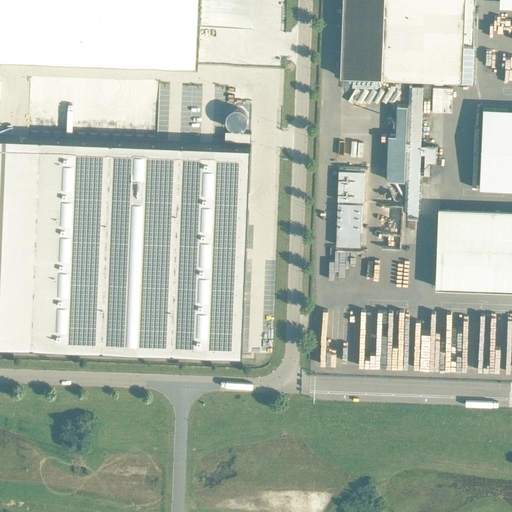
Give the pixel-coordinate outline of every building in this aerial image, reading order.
[(0,0),(0,55),(198,63),(200,0),(0,0)] [(343,0),(340,75),(381,77),(384,0),(343,0)] [(384,0),(381,77),(462,80),(463,60),(473,60),(475,0),(384,0)] [(498,13),(498,28),(511,29),(511,42),(511,41),(511,17),(508,17),(508,13),(498,13)] [(501,71),(501,73),(511,74),(511,69),(511,58),(506,59),(505,65),(501,65),(501,58),(497,58),(496,70),(501,71)] [(502,84),(503,74),(489,73),(489,83),(502,84)] [(421,144),(423,84),(409,84),(407,142),(406,142),(406,149),(404,210),(407,210),(407,215),(418,215),(421,152),(425,153),(424,173),(430,173),(430,161),(436,161),(436,145),(421,144)] [(510,133),(511,133),(511,100),(484,100),(483,128),(510,129),(510,133)] [(406,149),(406,142),(408,104),(397,103),(396,134),(389,134),(387,177),(404,178),(406,149)] [(0,343),(242,353),(251,145),(0,134),(0,343)] [(463,193),(478,193),(479,144),(465,144),(463,193)] [(363,200),(364,170),(339,169),(338,199),(363,200)] [(396,205),(396,192),(387,192),(387,205),(396,205)] [(336,207),(335,251),(360,251),(361,208),(336,207)] [(511,212),(436,210),(433,287),(511,290),(511,212)] [(353,283),(354,261),(339,260),(338,267),(332,267),(331,289),(348,290),(348,283),(353,283)]
